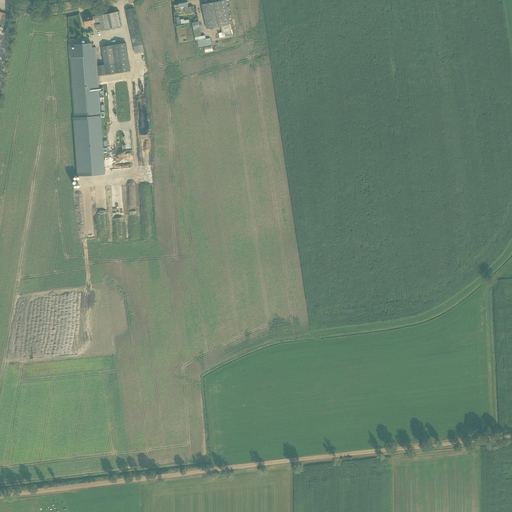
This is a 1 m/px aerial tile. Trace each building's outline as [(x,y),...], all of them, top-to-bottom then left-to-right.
[(185,14),(194,12),(193,6),(188,7),(186,0),(178,0),(179,2),(174,3),(175,9),(180,8),(180,7),(184,6),(185,14)] [(222,0),(201,4),(206,29),(222,26),(223,32),(231,31),(225,0),(222,0)] [(126,10),(131,37),(135,54),(143,52),(134,8),(126,10)] [(98,15),(98,16),(99,22),(100,24),(95,25),(96,30),(97,29),(98,31),(100,31),(100,29),(101,29),(101,31),(122,26),(119,11),(98,15)] [(84,18),(85,23),(85,27),(90,26),(90,24),(99,22),(98,16),(93,17),(84,18)] [(192,23),(195,37),(201,36),(198,21),(192,23)] [(69,49),(74,118),(79,176),(105,174),(98,76),(106,75),(104,64),(97,66),(96,47),(92,48),(91,43),(74,44),(74,49),(69,49)] [(126,43),(101,47),(104,64),(106,75),(130,71),(126,43)]
